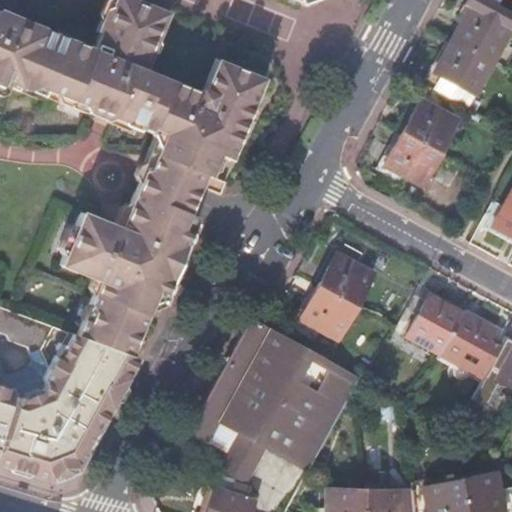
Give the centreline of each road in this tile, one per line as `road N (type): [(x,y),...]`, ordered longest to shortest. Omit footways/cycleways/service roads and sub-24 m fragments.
road 1 (unclassified): [(313,177),(251,245),(105,511)]
road 2 (residential): [(511,285),(313,177)]
road 3 (residential): [(313,177),(411,0)]
